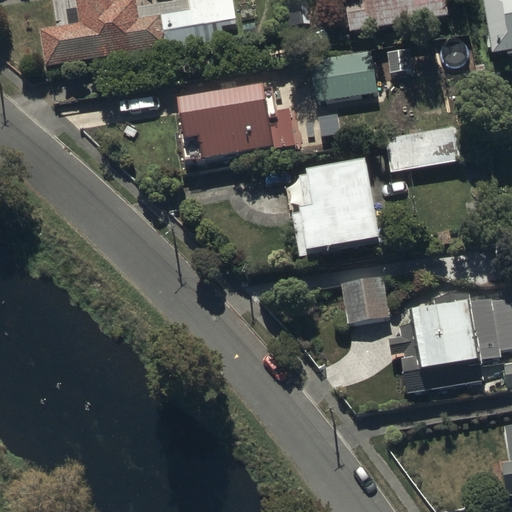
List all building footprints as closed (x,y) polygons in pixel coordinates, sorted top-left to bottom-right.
[(39,30),(45,66),(238,34),(232,0),(179,0),(137,7),(136,0),(73,0),(75,9),(67,11),(70,25),(39,30)] [(343,0),(350,34),(449,17),(446,0),(343,0)] [(511,0),(479,0),(490,64),(511,60),(511,0)] [(370,52),(309,61),(315,102),(376,94),(370,52)] [(265,93),(264,88),(179,101),(184,138),(180,139),(184,163),(273,149),(274,157),(296,153),(290,111),(276,113),(272,92),(265,93)] [(468,128),(385,138),(390,173),(473,162),(468,128)] [(379,245),(367,162),(307,171),(308,177),(300,178),(305,209),(300,209),(301,213),(295,214),(301,255),(379,245)] [(385,276),(346,279),(351,324),(388,320),(385,276)] [(511,349),(511,299),(411,314),(412,324),(399,326),(400,336),(391,338),(393,357),(404,355),(404,360),(402,360),(407,397),(486,385),(483,360),(501,357),(500,352),(511,349)] [(511,427),(506,429),(511,465),(503,466),(507,496),(511,495),(511,427)]
